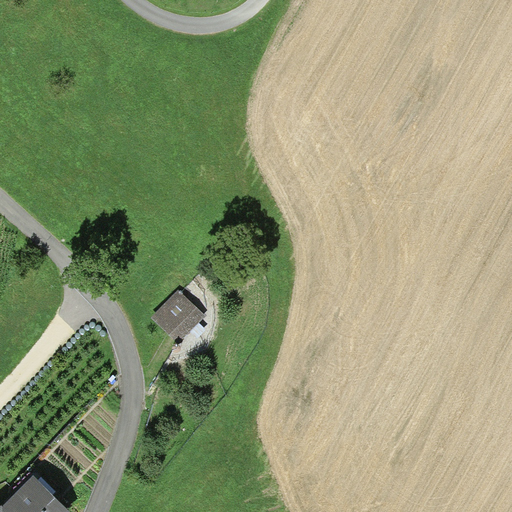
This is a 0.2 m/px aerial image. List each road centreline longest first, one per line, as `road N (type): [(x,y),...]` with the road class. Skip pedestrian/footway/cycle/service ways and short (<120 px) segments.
road 1 (unclassified): [(0,203),(104,307),(127,353),(130,401),(118,463),(96,511)]
road 2 (track): [(130,0),(177,25),(208,28),(230,27),(263,0)]
